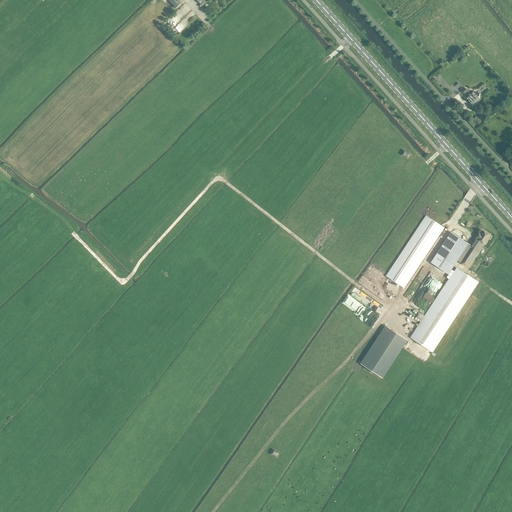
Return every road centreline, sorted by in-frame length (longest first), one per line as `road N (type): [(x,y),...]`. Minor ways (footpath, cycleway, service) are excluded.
road 1 (primary): [(511,217),(316,0)]
road 2 (track): [(391,310),(212,511)]
road 3 (track): [(206,190),(220,175),(391,310)]
road 4 (unclassified): [(511,173),(355,0)]
